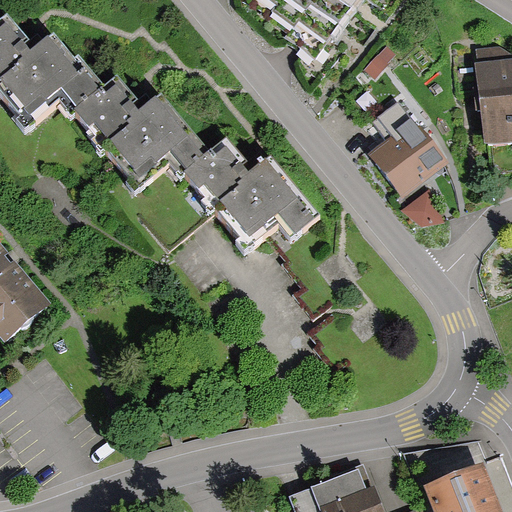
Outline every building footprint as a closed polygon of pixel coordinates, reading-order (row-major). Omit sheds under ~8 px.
[(357,2),(358,0),(248,0),(291,32),(288,37),(316,57),(344,20),(357,2)] [(7,14),(0,19),(0,92),(28,127),(60,101),(70,113),(75,109),(104,144),(109,139),(145,183),(173,160),(248,252),(280,225),(292,239),(314,221),(267,163),(250,178),(238,164),(243,160),(228,140),(205,159),(156,100),(138,114),(130,104),(137,99),(118,75),(100,89),(54,33),(31,52),(24,44),(28,40),(7,14)] [(387,48),(366,70),(375,78),(396,56),(387,48)] [(485,149),(511,145),(511,56),(500,50),(474,53),(485,149)] [(406,197),(447,163),(397,104),(376,122),(385,132),(390,139),(370,155),(406,197)] [(430,191),(401,212),(422,227),(445,222),(430,191)] [(0,331),(7,340),(49,304),(12,262),(0,247),(0,331)] [(435,511),(502,511),(484,466),(455,478),(426,489),(435,511)] [(367,494),(357,470),(290,498),(295,511),(385,511),(376,490),(367,494)]
